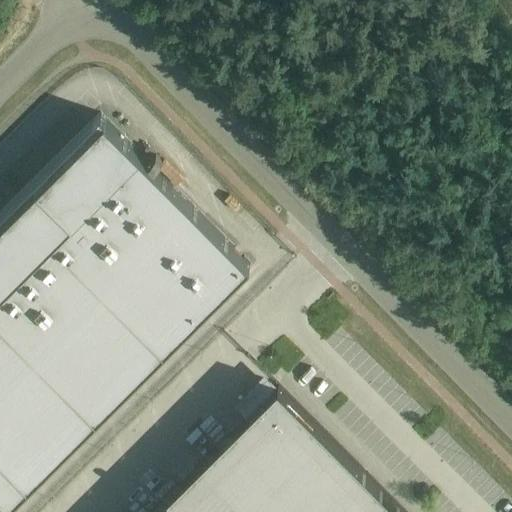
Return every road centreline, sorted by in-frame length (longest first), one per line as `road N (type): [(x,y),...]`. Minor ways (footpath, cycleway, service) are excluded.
road 1 (unclassified): [(511,421),(101,0)]
road 2 (unclassified): [(0,88),(100,0)]
